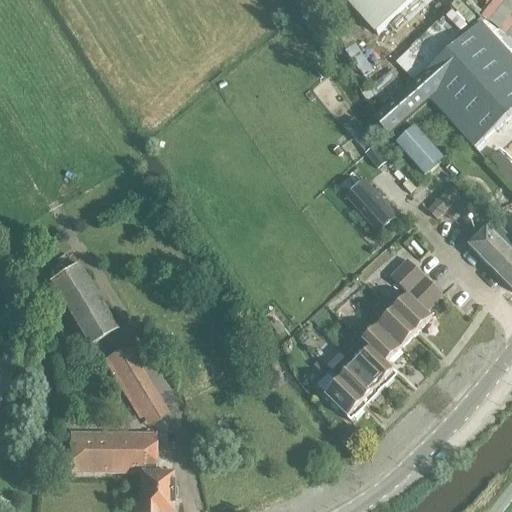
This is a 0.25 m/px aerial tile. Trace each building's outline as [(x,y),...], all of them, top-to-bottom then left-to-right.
[(416,0),(345,0),(378,36),(416,0)] [(464,20),(446,0),(424,0),(391,29),(419,61),(464,20)] [(511,117),(511,59),(481,26),(386,114),(404,132),(435,107),(476,151),(511,117)] [(355,120),(347,126),(362,145),(367,141),(370,139),(355,120)] [(416,132),(402,143),(399,145),(429,180),(446,165),(416,132)] [(374,149),(366,156),(379,171),(387,165),(374,149)] [(408,183),(403,188),(411,197),(416,192),(408,183)] [(366,184),(348,200),(380,236),(398,220),(366,184)] [(438,223),(462,199),(452,189),(429,213),(438,223)] [(511,243),(494,226),(491,229),(511,248),(511,243)] [(511,248),(491,229),(469,250),(511,292),(511,248)] [(391,280),(401,289),(417,272),(408,263),(391,280)] [(43,287),(63,321),(83,354),(115,334),(120,330),(79,266),(43,287)] [(426,281),(417,272),(401,289),(409,298),(426,281)] [(426,281),(409,298),(418,306),(435,289),(426,281)] [(418,306),(426,314),(444,298),(435,289),(418,306)] [(433,321),(426,314),(418,306),(409,298),(394,313),(418,336),(433,321)] [(378,329),(402,351),(418,336),(394,313),(378,329)] [(371,351),(387,367),(402,351),(378,329),(363,344),(371,351)] [(371,351),(363,344),(362,343),(347,358),(383,394),(399,378),(387,367),(371,351)] [(332,373),(341,382),(369,409),(383,394),(347,358),(332,373)] [(136,362),(111,377),(139,422),(142,420),(163,407),(136,362)] [(320,362),(315,367),(324,376),(330,371),(320,362)] [(15,369),(12,381),(27,385),(30,373),(15,369)] [(354,425),(369,409),(341,382),(325,398),(354,425)] [(172,511),(173,474),(158,475),(156,435),(70,435),(69,477),(140,476),(139,511),(172,511)]
